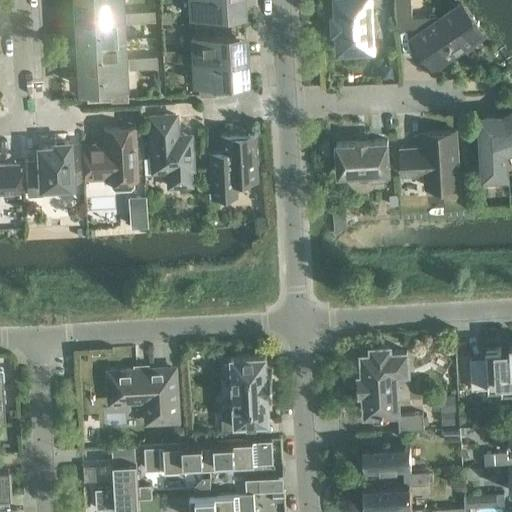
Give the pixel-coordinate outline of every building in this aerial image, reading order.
[(121,18),(119,0),(80,0),(81,20),(121,18)] [(236,6),(235,0),(189,0),(190,15),(199,14),(199,24),(237,22),(236,11),(233,11),(232,6),(236,6)] [(336,0),(337,13),(329,13),(330,33),(338,33),(339,49),(339,50),(340,50),(372,48),(373,48),(373,47),(372,29),(377,29),(376,13),(371,13),(370,0),(336,0)] [(395,0),(397,28),(415,27),(415,36),(413,37),(431,62),(428,64),(434,72),(477,41),(454,8),(438,19),(436,16),(412,17),(411,0),(395,0)] [(155,21),(154,10),(139,11),(140,22),(155,21)] [(140,22),(139,11),(125,12),(125,23),(140,22)] [(122,41),(121,18),(81,20),(83,43),(122,41)] [(172,18),(162,18),(162,26),(173,25),(172,18)] [(237,34),(237,22),(199,24),(200,35),(192,35),(193,59),(239,56),(238,39),(234,39),(234,34),(237,34)] [(123,63),(122,41),(83,43),(84,65),(123,63)] [(157,68),(156,56),(143,57),(144,68),(157,68)] [(240,74),(239,56),(193,59),(194,83),(203,82),(203,94),(241,91),(240,79),(237,79),(236,74),(240,74)] [(144,68),(143,57),(127,58),(128,69),(144,68)] [(124,87),(123,63),(84,65),(86,100),(124,98),(123,87),(124,87)] [(511,111),(507,115),(502,117),(482,118),(485,175),(505,174),(505,170),(508,170),(511,169),(511,111)] [(192,169),(190,141),(193,141),(192,133),(183,134),(183,136),(179,137),(176,134),(175,115),(149,117),(152,171),(167,170),(168,186),(190,185),(189,169),(192,169)] [(136,179),(134,127),(103,129),(104,145),(96,146),(96,144),(83,144),(84,179),(106,177),(106,181),(111,181),(111,185),(114,188),(129,187),(132,184),(132,179),(136,179)] [(426,187),(435,186),(438,189),(443,190),(447,189),(450,185),(459,185),(456,131),(423,132),(424,150),(416,150),(416,148),(401,149),(402,175),(425,173),(426,187)] [(256,180),(253,135),(221,137),(222,152),(209,152),(210,154),(208,154),(211,197),(237,195),(236,181),(256,180)] [(338,174),(357,173),(357,176),(359,179),(362,181),(366,181),(369,179),(371,175),(371,172),(389,171),(388,140),(336,143),(338,174)] [(38,147),(38,159),(25,160),(27,196),(42,195),(41,187),(55,186),(56,190),(75,189),(74,175),(70,176),(68,142),(54,142),(54,146),(38,147)] [(0,192),(19,192),(17,164),(0,164),(0,192)] [(399,196),(391,196),(391,206),(399,206),(399,196)] [(144,197),(129,198),(131,227),(146,226),(144,197)] [(511,341),(510,342),(510,350),(501,350),(501,348),(486,349),(486,358),(470,359),(472,389),(501,387),(502,391),(511,390),(511,341)] [(398,411),(396,372),(408,371),(407,350),(390,351),(390,345),(372,346),(372,352),(362,353),(363,374),(359,375),(359,379),(361,379),(361,387),(359,387),(360,392),(364,391),(366,413),(398,411)] [(269,392),(271,392),(272,392),(272,393),(273,393),(272,371),(271,372),(268,373),(266,353),(231,355),(231,358),(223,359),(224,376),(232,375),(234,404),(222,405),(223,430),(246,429),(246,423),(270,421),(269,392)] [(177,419),(174,369),(149,370),(149,369),(147,369),(147,370),(137,371),(137,370),(134,370),(134,371),(109,372),(111,401),(141,400),(147,405),(148,421),(177,419)] [(456,395),(441,396),(442,413),(457,412),(456,395)] [(455,412),(442,413),(443,426),(456,426),(455,412)] [(399,431),(425,429),(424,413),(398,414),(399,431)] [(511,462),(511,425),(511,442),(511,450),(494,452),(495,464),(511,462)] [(444,428),(445,440),(461,439),(460,427),(444,428)] [(272,438),(208,442),(210,465),(274,462),(272,438)] [(210,465),(208,442),(144,445),(146,468),(210,465)] [(364,447),(365,473),(411,470),(410,444),(364,447)] [(116,511),(139,511),(139,506),(138,499),(138,485),(136,462),(113,463),(115,487),(95,488),(97,509),(116,508),(116,511)] [(95,465),(83,466),(84,481),(96,481),(95,465)] [(0,496),(9,496),(7,468),(0,468),(0,496)] [(364,486),(365,511),(373,511),(412,510),(410,484),(428,483),(427,471),(403,473),(404,484),(364,486)] [(201,479),(194,487),(194,495),(210,494),(209,478),(201,479)] [(246,493),(254,492),(259,492),(258,478),(245,479),(246,493)] [(138,485),(138,499),(152,498),(151,484),(138,485)] [(254,511),(254,492),(246,493),(190,496),(190,511),(254,511)] [(283,492),(273,492),(273,502),(283,501),(283,492)] [(504,492),(476,494),(477,506),(505,504),(504,492)] [(477,506),(476,494),(464,495),(465,507),(477,506)]
